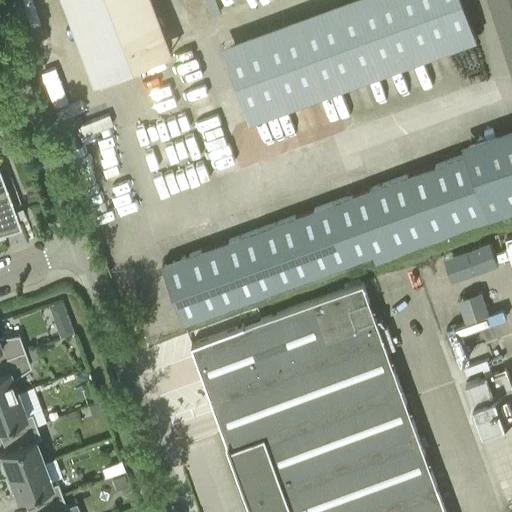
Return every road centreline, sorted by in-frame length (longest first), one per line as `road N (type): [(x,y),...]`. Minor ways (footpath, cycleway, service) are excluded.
road 1 (residential): [(182,511),(80,251)]
road 2 (residential): [(80,251),(0,37)]
